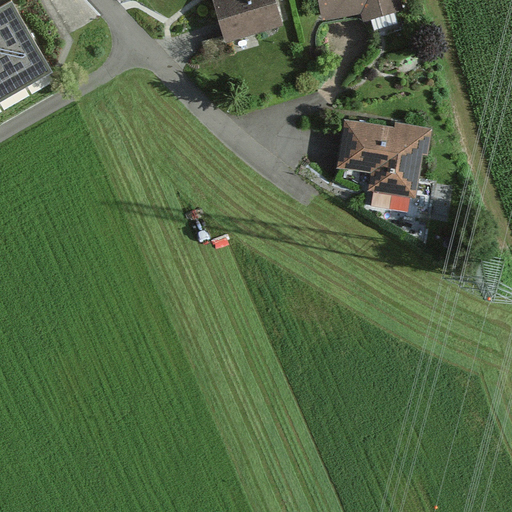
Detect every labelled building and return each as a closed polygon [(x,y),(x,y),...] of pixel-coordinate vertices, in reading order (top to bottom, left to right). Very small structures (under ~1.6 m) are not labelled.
[(0,0),(0,95),(56,66),(20,0),(0,0)] [(215,0),(226,36),(282,20),(275,0),(215,0)] [(400,0),(318,0),(323,19),(352,13),(362,11),(364,17),(402,5),(400,0)] [(395,125),(345,116),(337,162),(373,169),(370,186),(376,187),(373,203),(405,209),(409,191),(415,192),(422,152),(426,153),(431,125),(396,119),(395,125)] [(447,235),(444,244),(454,248),(457,239),(447,235)]
